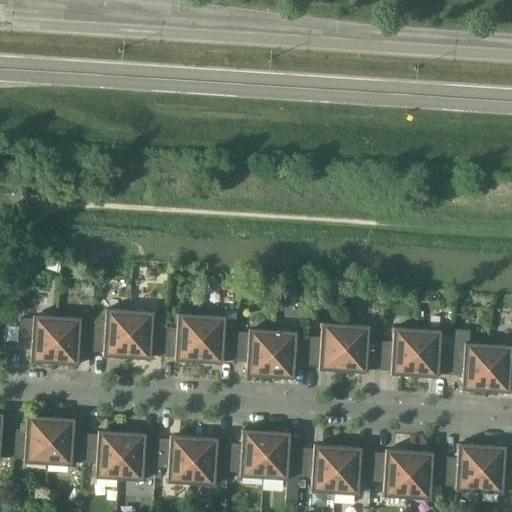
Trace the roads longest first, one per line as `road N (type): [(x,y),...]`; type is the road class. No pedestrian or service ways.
road 1 (primary): [(0,69),(511,107)]
road 2 (primary): [(511,48),(0,11)]
road 3 (residential): [(511,419),(0,386)]
